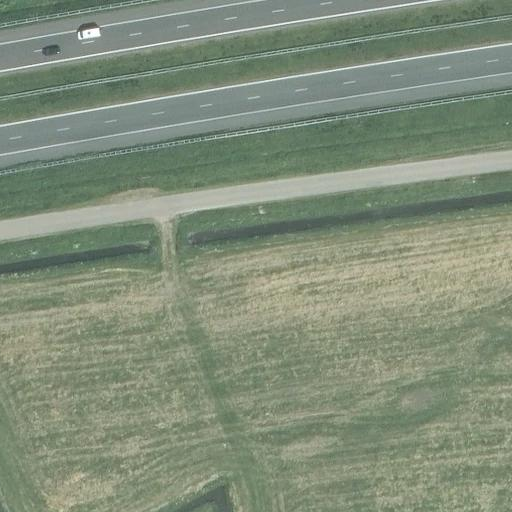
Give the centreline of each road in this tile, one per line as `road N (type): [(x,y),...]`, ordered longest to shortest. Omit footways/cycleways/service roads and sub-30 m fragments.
road 1 (motorway): [(0,142),(511,58)]
road 2 (unclassified): [(0,231),(511,160)]
road 3 (motorway): [(367,0),(0,60)]
